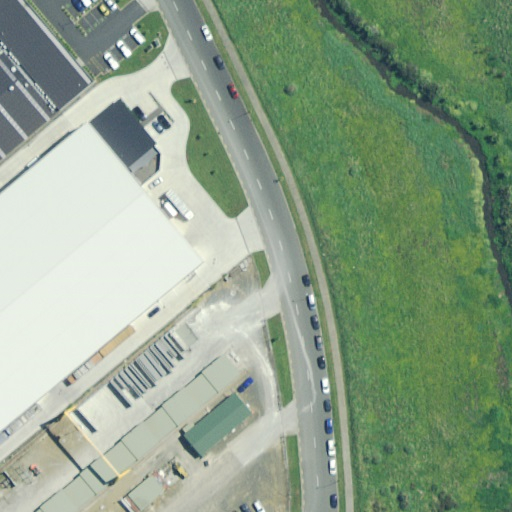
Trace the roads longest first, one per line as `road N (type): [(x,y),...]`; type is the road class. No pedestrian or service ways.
road 1 (unclassified): [(177,0),(285,259),(306,352),(321,511)]
road 2 (unknown): [(293,292),(22,511)]
road 3 (unknown): [(174,511),(272,432),(313,417)]
